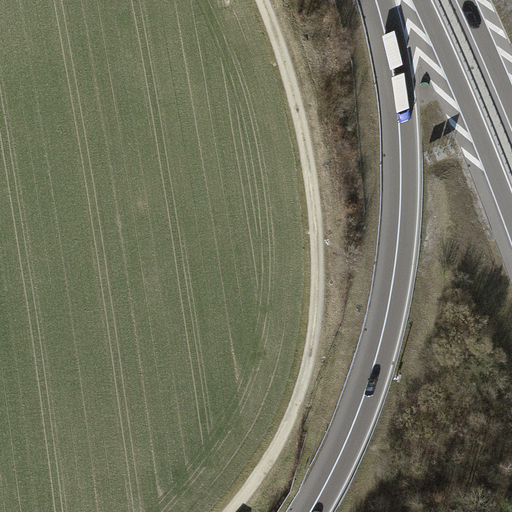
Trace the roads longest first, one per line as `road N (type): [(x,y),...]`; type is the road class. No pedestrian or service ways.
road 1 (track): [(231,511),(292,415),(316,318),(308,159),(263,0)]
road 2 (motorway): [(386,0),(408,117),(405,258),(377,387),(321,511)]
road 3 (motorway): [(422,0),(511,215)]
